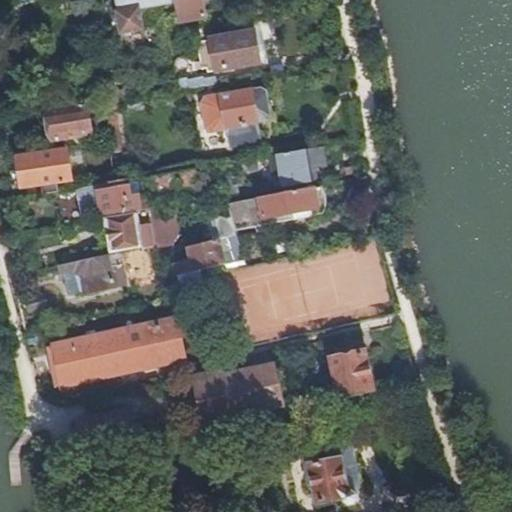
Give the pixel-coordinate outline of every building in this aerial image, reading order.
[(117,0),(123,31),(159,24),(164,23),(160,4),(177,1),(181,21),(207,16),(204,0),(117,0)] [(244,33),(211,39),(217,71),(250,65),(244,33)] [(81,67),(65,70),(69,90),(85,87),(81,67)] [(208,96),(203,104),(208,128),(211,131),(228,128),(232,145),(262,140),(259,121),(260,120),(255,90),(254,89),(208,96)] [(50,110),(54,139),(93,132),(89,102),(50,110)] [(110,136),(112,153),(122,152),(116,104),(106,106),(110,136)] [(308,149),(264,156),(265,164),(281,161),(285,187),(314,182),(308,149)] [(46,193),(60,191),(58,181),(59,180),(54,151),(20,157),(21,169),(11,171),(14,188),(43,183),(46,193)] [(226,197),(235,195),(228,162),(220,164),(226,197)] [(197,182),(195,168),(154,175),(156,189),(171,186),(170,181),(181,179),(182,184),(197,182)] [(95,219),(149,208),(147,190),(146,190),(143,177),(138,177),(140,194),(131,196),(129,185),(101,191),(102,197),(91,199),(95,219)] [(312,217),(326,214),(328,209),(329,204),(327,198),(325,192),(321,186),(227,202),(234,224),(236,231),(249,228),(266,225),(265,217),(295,212),(311,209),(312,217)] [(138,213),(106,219),(112,253),(144,247),(138,213)] [(182,277),(204,270),(211,269),(226,265),(220,240),(189,248),(192,262),(180,266),(182,277)] [(149,246),(144,248),(146,259),(152,258),(150,246),(149,246)] [(109,255),(59,265),(61,274),(76,271),(76,274),(83,277),(86,294),(116,287),(109,255)] [(45,295),(27,300),(31,311),(48,307),(45,295)] [(179,320),(56,346),(64,385),(172,362),(174,368),(188,365),(186,359),(187,358),(179,320)] [(333,359),(341,399),(375,392),(366,351),(333,359)] [(276,365),(197,382),(206,423),(285,405),(276,365)] [(83,420),(89,453),(137,442),(129,410),(83,420)] [(259,417),(263,437),(269,436),(267,427),(280,424),(278,413),(259,417)] [(310,459),(319,504),(345,499),(346,503),(350,506),(356,505),(360,500),(359,494),(355,491),(350,492),(343,457),(316,463),(315,458),(310,459)]
